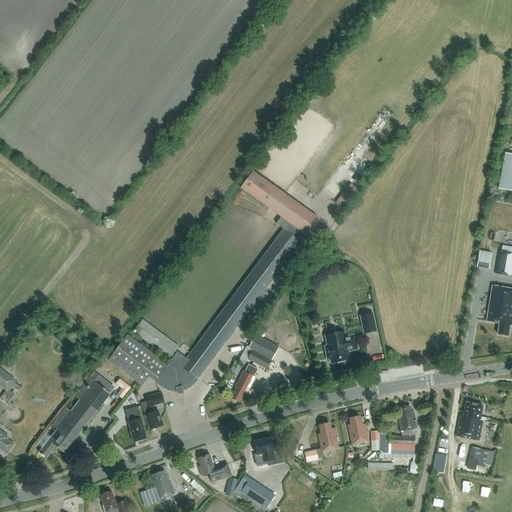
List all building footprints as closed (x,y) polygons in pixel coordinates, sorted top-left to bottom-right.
[(497,187),(511,189),(511,152),(504,151),(497,187)] [(243,187),(241,190),(281,218),(305,236),(307,233),(317,220),(318,219),(254,172),(253,174),(243,187)] [(335,201),(344,207),(358,189),(349,182),(335,201)] [(193,384),(196,381),(198,379),(301,242),(284,229),(187,359),(177,351),(167,365),(127,335),(108,360),(142,386),(149,377),(156,382),(162,386),(165,388),(169,390),(173,391),(177,391),(178,393),(183,393),(182,390),(186,389),(190,387),(193,384)] [(489,269),(491,257),(492,253),(479,251),(477,267),(489,269)] [(510,276),(511,267),(511,253),(499,251),(495,274),(510,276)] [(499,323),(497,334),(508,336),(510,325),(511,326),(511,325),(511,288),(492,286),(486,321),(499,323)] [(361,316),(364,333),(376,331),(372,314),(361,316)] [(142,320),(134,331),(170,358),(178,347),(142,320)] [(347,351),(358,349),(355,336),(344,338),(343,332),(325,336),(327,342),(323,342),(328,359),(331,359),(332,363),(349,360),(347,351)] [(248,348),(252,350),(272,361),(279,347),(255,335),(248,348)] [(267,369),(272,361),(252,350),(248,359),(267,369)] [(258,369),(249,364),(245,372),(244,371),(235,387),(236,388),(231,398),(239,402),(242,397),(245,398),(256,377),(254,376),(258,369)] [(0,384),(7,389),(14,381),(0,370),(0,384)] [(95,373),(76,396),(80,399),(71,412),(65,407),(52,425),(58,429),(39,453),(46,458),(56,446),(65,453),(110,394),(109,393),(114,387),(95,373)] [(131,387),(120,379),(116,384),(122,389),(117,395),(122,399),(131,387)] [(150,407),(164,403),(162,393),(146,397),(147,402),(141,404),(145,415),(148,423),(148,422),(151,430),(163,426),(160,418),(160,416),(159,413),(158,412),(158,411),(152,413),(150,407)] [(133,396),(128,400),(132,405),(137,402),(133,396)] [(479,441),(483,420),(480,420),(483,406),(466,402),(463,416),(460,415),(456,436),(479,441)] [(402,437),(389,437),(389,434),(380,434),(379,454),(388,454),(414,455),(414,437),(410,437),(408,430),(417,428),(414,412),(412,413),(410,405),(398,407),(401,418),(398,419),(402,437)] [(129,422),(128,422),(133,442),(147,438),(141,419),(138,407),(125,410),(129,422)] [(352,426),(348,427),(352,445),(369,441),(365,425),(362,426),(360,417),(350,419),(352,426)] [(338,448),(334,430),(331,430),(329,424),(320,426),(322,435),(318,435),(322,451),(338,448)] [(0,447),(7,452),(13,444),(6,439),(7,437),(0,431),(0,447)] [(379,431),(370,431),(371,440),(379,440),(380,440),(379,431)] [(280,451),(281,449),(280,447),(279,445),(277,444),(274,444),(272,444),(271,438),(254,442),(257,455),(264,453),(266,461),(274,459),(273,457),(277,455),(277,454),(279,453),(280,451)] [(478,459),(477,465),(485,467),(489,451),(471,447),(469,457),(471,457),(478,459)] [(316,450),(304,453),(306,463),(319,460),(316,450)] [(214,468),(210,454),(198,459),(200,466),(198,467),(202,476),(210,473),(212,480),(211,480),(212,483),(231,476),(227,464),(214,468)] [(444,473),(447,456),(439,454),(435,454),(432,471),(436,471),(444,473)] [(471,457),(468,469),(475,470),(478,459),(471,457)] [(165,471),(152,476),(160,500),(175,494),(171,482),(169,483),(165,471)] [(250,478),(241,493),(238,497),(262,511),(263,511),(265,509),(266,509),(275,495),(250,478)] [(234,497),(236,487),(227,485),(225,495),(234,497)] [(116,504),(112,492),(100,496),(104,505),(103,507),(104,511),(108,511),(118,509),(118,511),(128,511),(125,501),(116,504)]
